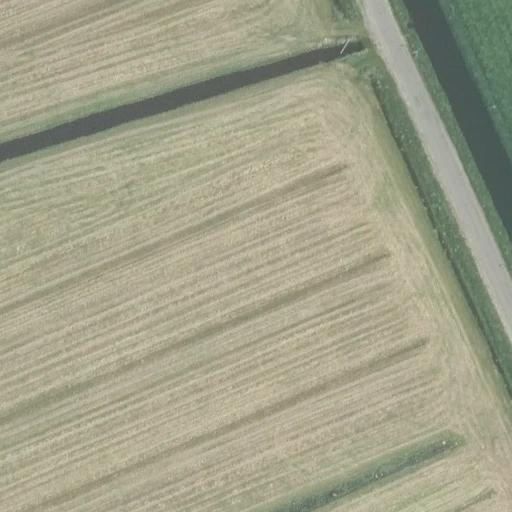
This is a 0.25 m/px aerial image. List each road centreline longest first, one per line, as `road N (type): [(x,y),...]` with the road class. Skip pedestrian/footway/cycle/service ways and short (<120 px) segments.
road 1 (track): [(394,46),(0,176)]
road 2 (tertiary): [(511,308),(373,0)]
